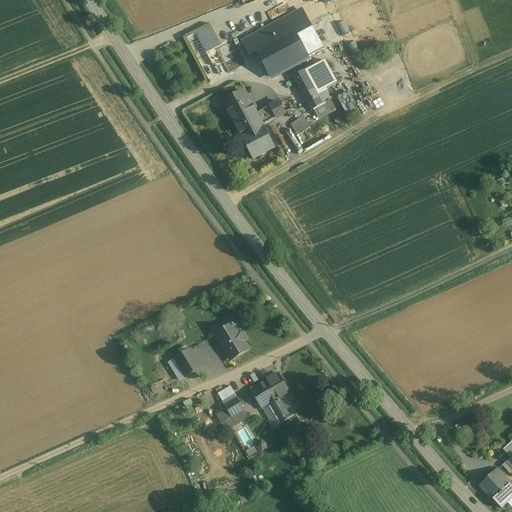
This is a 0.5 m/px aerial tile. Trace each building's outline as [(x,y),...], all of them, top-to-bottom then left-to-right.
[(302,11),(243,43),(248,51),(256,48),(272,77),(323,50),(302,11)] [(315,23),(321,19),(315,11),(309,15),(315,23)] [(344,22),(337,25),(342,35),(349,31),(344,22)] [(207,52),(222,45),(211,23),(186,35),(201,66),(211,62),(207,52)] [(312,67),(324,89),(336,83),(324,61),(312,67)] [(312,67),(295,76),(319,120),(335,111),(324,89),(312,67)] [(244,92),(224,103),(243,138),(242,138),(253,160),(275,149),(262,125),(256,115),(244,92)] [(339,96),(347,112),(356,108),(349,92),(339,96)] [(277,103),(256,115),(262,125),(283,113),(277,103)] [(302,118),(295,122),(301,131),(302,133),(309,129),(302,118)] [(301,131),(295,122),(291,125),(297,133),(301,131)] [(229,327),(216,335),(231,361),(248,350),(244,342),(245,341),(240,334),(239,334),(235,328),(236,328),(237,324),(235,321),(232,321),(229,322),(228,326),(229,327)] [(196,338),(182,342),(187,356),(197,353),(200,352),(196,338)] [(201,370),(197,355),(188,358),(178,361),(182,376),(201,370)] [(173,366),(167,368),(171,379),(176,377),(173,366)] [(278,374),(250,390),(262,410),(270,405),(279,399),(289,393),(278,374)] [(237,398),(231,387),(218,395),(225,406),(237,398)] [(237,398),(225,406),(227,410),(232,419),(233,418),(244,411),(237,398)] [(279,399),(270,405),(280,421),(288,416),(279,399)] [(225,430),(235,424),(233,418),(232,419),(227,410),(216,416),(225,430)] [(248,417),(244,411),(233,418),(235,424),(248,417)] [(269,449),(266,439),(257,441),(260,452),(269,449)] [(511,441),(503,450),(511,458),(511,457),(511,441)] [(249,456),(258,453),(256,447),(247,450),(249,456)] [(511,457),(511,458),(502,466),(510,474),(511,472),(511,457)] [(511,484),(498,470),(479,487),(501,510),(511,500),(511,484)]
